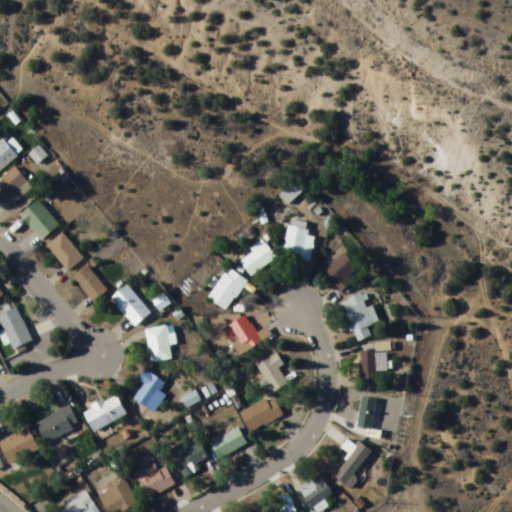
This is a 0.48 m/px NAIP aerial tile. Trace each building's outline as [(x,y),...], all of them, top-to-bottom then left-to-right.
[(0,173),(18,157),(2,139),(0,141),(0,173)] [(288,205),(297,197),(289,187),(280,195),(288,205)] [(20,215),(41,241),(59,226),(39,201),(20,215)] [(311,259),(313,237),(306,236),(307,227),(287,224),(283,256),(311,259)] [(84,258),(62,234),(46,248),(69,272),(84,258)] [(238,264),(253,278),(276,255),(261,241),(238,264)] [(328,264),(335,291),(350,288),(347,274),(353,273),(350,258),(328,264)] [(73,278),(94,303),(108,292),(87,267),(73,278)] [(207,297),(224,312),(248,283),(230,269),(207,297)] [(111,299),(135,327),(151,314),(127,286),(111,299)] [(374,323),(365,301),(343,310),(357,343),(372,336),(367,326),(374,323)] [(0,319),(6,349),(28,345),(22,309),(0,313),(0,319)] [(230,341),(239,356),(271,338),(266,329),(256,334),(245,316),(228,326),(235,337),(230,341)] [(171,360),(169,345),(176,344),(173,326),(146,330),(150,363),(171,360)] [(360,386),(376,386),(376,372),(387,372),(387,353),(360,353),(360,386)] [(288,385),(278,369),(283,366),(277,355),(256,367),(272,394),(288,385)] [(166,404),(156,371),(137,377),(142,390),(138,391),(144,411),(166,404)] [(187,408),(200,401),(195,392),(182,399),(187,408)] [(94,434),(127,416),(116,395),(83,413),(94,434)] [(250,434),(283,416),(272,396),(239,413),(250,434)] [(357,428),(371,430),(376,400),(362,398),(357,428)] [(36,423),(46,444),(79,427),(69,407),(36,423)] [(0,437),(0,453),(3,459),(30,444),(21,426),(0,437)] [(212,438),(217,457),(245,450),(241,432),(212,438)] [(368,448),(357,444),(356,445),(346,441),(342,451),(347,453),(337,481),(353,487),(368,448)] [(189,449),(186,443),(170,451),(184,479),(200,471),(197,464),(207,458),(200,444),(189,449)] [(166,468),(158,472),(153,463),(133,474),(147,500),(175,485),(166,468)] [(310,509),(332,496),(321,476),(298,488),(310,509)] [(102,511),(131,511),(131,481),(106,481),(106,494),(102,494),(102,511)] [(55,509),(56,511),(98,511),(90,494),(55,509)] [(276,511),(298,511),(286,497),(273,507),(277,511),(276,511)]
